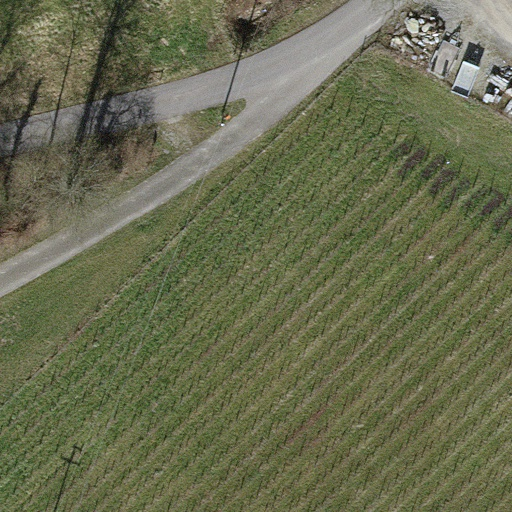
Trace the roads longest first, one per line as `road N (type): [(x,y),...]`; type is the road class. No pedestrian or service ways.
road 1 (track): [(0,294),(186,187),(275,120),(289,67)]
road 2 (track): [(0,156),(178,110),(289,67)]
